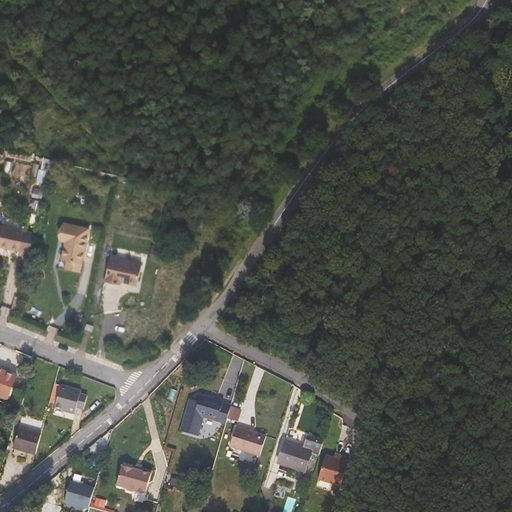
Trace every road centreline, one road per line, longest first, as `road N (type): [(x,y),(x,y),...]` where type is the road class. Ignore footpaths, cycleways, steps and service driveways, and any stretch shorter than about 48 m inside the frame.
road 1 (unclassified): [(201,326),(369,100),(485,0)]
road 2 (residential): [(201,326),(367,426)]
road 3 (residential): [(0,507),(141,390)]
road 4 (residential): [(0,335),(141,390)]
